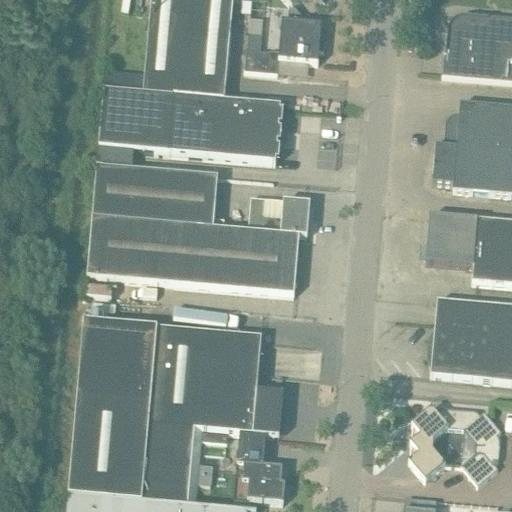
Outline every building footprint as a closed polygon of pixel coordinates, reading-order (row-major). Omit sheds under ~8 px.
[(145,63),(142,99),(224,106),(233,0),(174,0),(169,66),(145,63)] [(151,0),(145,63),(169,66),(174,0),(151,0)] [(280,0),(292,13),(307,0),(280,0)] [(248,40),(245,75),(267,77),(269,64),(317,68),(318,55),(323,56),(325,35),(320,34),(320,30),(316,29),(307,19),(297,27),(282,26),(279,56),(268,55),(268,56),(261,56),(262,41),(248,40)] [(486,22),(466,20),(461,20),(457,22),(450,28),(448,32),(446,36),(444,57),(443,57),(441,81),(511,86),(511,22),(486,20),(486,22)] [(98,153),(96,171),(132,174),(133,156),(275,169),(280,112),(280,111),(224,106),(142,99),(103,95),(98,153)] [(511,112),(460,108),(459,118),(455,118),(453,119),(451,120),(450,120),(448,122),(447,124),(446,126),(445,128),(443,151),(435,150),(432,188),(452,190),(452,196),(511,201),(511,112)] [(96,171),(86,283),(208,294),(242,296),(294,301),(299,241),(247,236),(223,234),(224,224),(214,223),(217,182),(132,174),(96,171)] [(250,203),(247,236),(299,241),(307,242),(310,208),(283,205),(265,204),(250,203)] [(425,268),(472,272),(473,272),(477,224),(511,227),(429,220),(425,268)] [(473,272),(472,272),(471,288),(511,291),(511,227),(477,224),(473,272)] [(511,311),(436,305),(430,381),(511,387),(511,311)] [(76,399),(67,502),(184,511),(192,511),(199,436),(239,439),(268,442),(280,443),(283,399),(256,397),(261,342),(154,333),(148,406),(76,399)] [(268,348),(265,363),(282,365),(283,360),(319,365),(321,356),(268,348)] [(408,466),(425,486),(445,469),(433,455),(434,444),(447,432),(463,434),(475,448),(474,459),(460,471),(477,491),(497,474),(494,470),(498,467),(500,444),(497,440),(501,437),(484,417),(479,420),(476,416),(439,413),(435,416),(431,412),(411,429),(419,439),(409,448),(418,458),(408,466)] [(281,488),(282,472),(265,471),(268,442),(239,439),(236,470),(233,504),(246,505),(283,509),(285,488),(281,488)] [(182,511),(68,502),(66,511),(182,511)]
